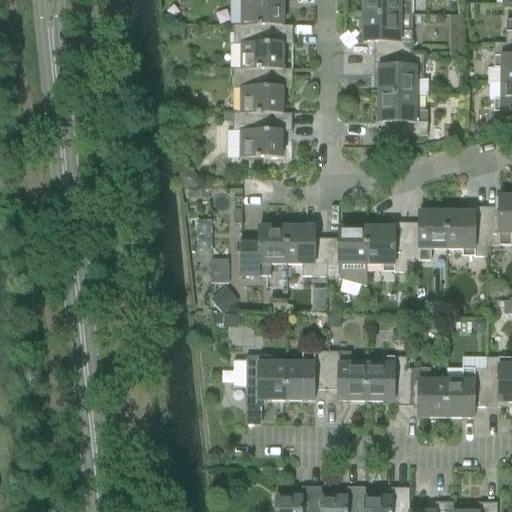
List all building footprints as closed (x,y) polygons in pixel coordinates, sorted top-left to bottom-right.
[(226,0),(227,1),(241,1),(241,28),(282,28),(282,0),(226,0)] [(411,2),(411,0),(362,0),(362,17),(411,18),(411,2)] [(411,58),(411,35),(411,18),(362,17),(362,45),(373,45),(373,57),(411,58)] [(282,28),(241,28),(233,28),(233,45),(241,45),(240,72),(282,72),(282,40),(292,41),(292,28),(282,28)] [(462,38),(449,38),(449,51),(462,51),(462,38)] [(511,46),(505,46),(493,46),(493,59),(493,70),(487,71),(487,86),(500,86),(511,86),(511,46)] [(428,98),(428,82),(422,82),(422,58),(411,58),(373,57),(373,70),(378,70),(378,97),(417,98),(428,98)] [(282,72),(240,72),(232,72),(232,90),(240,90),(240,116),(281,116),(281,85),(292,85),(292,72),(282,72)] [(511,86),(500,86),(500,102),(493,102),(493,113),(493,127),(511,126),(511,86)] [(427,139),(427,119),(427,113),(417,113),(417,98),(378,97),(377,125),(389,125),(389,138),(427,139)] [(281,116),(240,116),(232,116),(232,133),(240,134),(240,161),(281,161),(281,128),(291,129),(291,116),(281,116)] [(182,171),(177,176),(177,183),(185,190),(191,190),(196,185),(196,178),(188,171),(182,171)] [(511,236),(511,199),(498,199),(498,210),(486,210),(485,248),(486,248),(510,249),(510,237),(511,236)] [(485,248),(486,210),(473,210),(473,215),(446,215),(446,252),(462,252),(462,259),(486,259),(486,248),(485,248)] [(446,252),(446,215),(418,215),(418,226),(406,226),(406,263),(429,263),(429,252),(446,252)] [(406,263),(406,226),(393,225),(393,230),(366,230),(366,268),(382,268),(381,275),(406,276),(406,263)] [(241,241),(241,278),(245,278),(270,278),(270,268),(286,268),(286,230),(258,230),(258,241),(245,241),(241,241)] [(326,279),(326,241),(314,241),(314,230),(286,230),(286,268),(302,268),(302,279),(326,279)] [(338,282),(365,289),(366,268),(366,230),(338,230),(338,241),(326,241),(326,279),(338,279),(338,282)] [(211,261),(211,285),(228,285),(228,260),(211,261)] [(221,316),(237,304),(225,288),(209,301),(221,316)] [(222,317),(222,331),(236,331),(236,318),(222,317)] [(325,319),(325,331),(339,331),(339,319),(325,319)] [(394,319),(394,325),(399,330),(405,330),(405,319),(394,319)] [(482,324),(472,324),(472,334),(482,334),(482,324)] [(325,392),(326,354),(302,354),(301,367),(286,366),(285,403),(313,403),(313,392),(325,392)] [(365,404),(366,367),(351,367),(351,354),(326,354),(325,392),(337,392),(337,404),(365,404)] [(259,366),(259,360),(245,360),(245,363),(233,363),(232,391),(245,391),(245,408),(258,408),(258,403),(285,403),(286,366),(259,366)] [(405,409),(406,371),(406,360),(393,360),(393,367),(366,367),(365,404),(392,404),(392,409),(405,409)] [(486,372),(485,410),(498,410),(498,405),(511,404),(511,368),(510,368),(499,368),(499,361),(486,361),(486,372)] [(445,420),(445,384),(430,384),(430,371),(406,371),(405,409),(417,409),(417,420),(445,420)] [(485,410),(486,372),(463,372),(462,384),(445,384),(445,420),(473,421),(473,410),(485,410)] [(320,511),(321,500),(321,490),(307,490),(307,499),(274,499),(274,511),(320,511)] [(321,500),(320,511),(364,511),(365,500),(365,490),(352,490),(352,500),(321,500)] [(408,511),(409,491),(396,491),(396,500),(365,500),(364,511),(408,511)]
